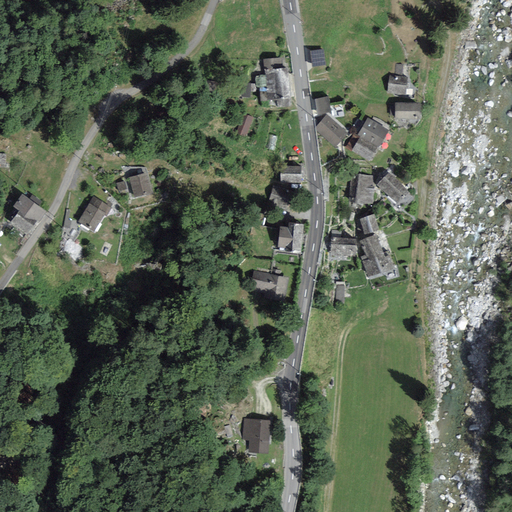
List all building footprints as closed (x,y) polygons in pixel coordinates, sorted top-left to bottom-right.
[(322,49),(306,50),(308,66),(323,65),(322,49)] [(288,65),(262,66),(264,100),(289,99),(288,65)] [(405,80),(388,78),(386,92),(403,94),(405,80)] [(328,97),(311,99),(313,114),(330,112),(328,97)] [(419,104),(392,105),(392,120),(420,119),(419,104)] [(328,114),(316,127),(337,147),(349,134),(328,114)] [(386,131),(366,121),(352,149),(372,159),(386,131)] [(282,184),(304,183),(303,166),(281,167),(282,184)] [(374,176),(356,174),(353,203),(371,205),(374,176)] [(393,175),(379,189),(398,207),(411,193),(393,175)] [(132,179),(136,197),(149,194),(145,176),(132,179)] [(269,204),(288,208),(292,191),(274,187),(269,204)] [(46,209),(22,192),(13,205),(17,207),(8,220),(29,234),(46,209)] [(107,207),(94,199),(81,222),(94,230),(107,207)] [(375,217),(359,220),(362,235),(378,232),(375,217)] [(289,223),(289,228),(280,227),(278,247),(287,247),(286,252),(301,254),(304,224),(289,223)] [(379,236),(358,243),(368,271),(389,264),(379,236)] [(353,238),(329,237),(328,255),(353,256),(353,238)] [(288,279),(265,276),(262,300),(285,303),(288,279)] [(272,425),(248,425),(248,443),(271,444),(272,425)]
